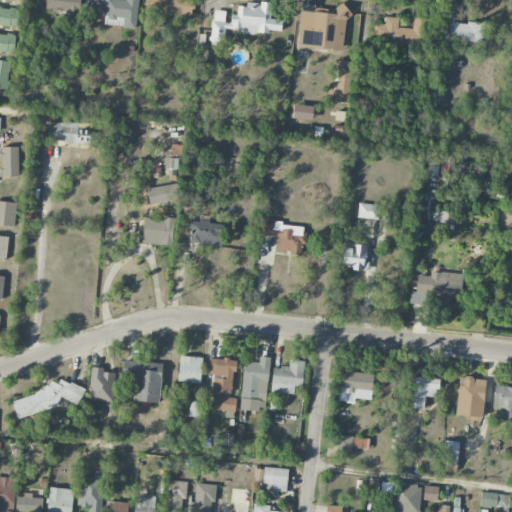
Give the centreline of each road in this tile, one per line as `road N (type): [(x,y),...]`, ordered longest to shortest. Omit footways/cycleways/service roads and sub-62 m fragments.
road 1 (residential): [(511,353),(178,317),(0,370)]
road 2 (residential): [(307,511),(327,333)]
